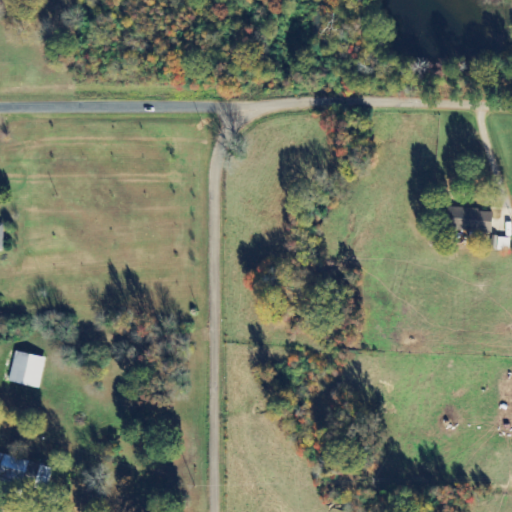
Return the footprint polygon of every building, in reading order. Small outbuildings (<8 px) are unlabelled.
[(494,210),(449,210),(448,231),(493,232),(494,210)] [(498,251),(511,251),(511,238),(499,238),(498,251)] [(47,359),(17,351),(9,382),(39,390),(47,359)] [(29,462),(0,455),(0,478),(24,484),(29,462)] [(34,488),(48,491),(54,469),(40,466),(34,488)]
